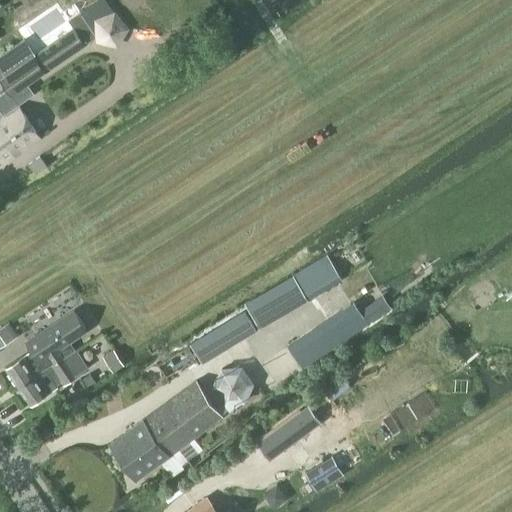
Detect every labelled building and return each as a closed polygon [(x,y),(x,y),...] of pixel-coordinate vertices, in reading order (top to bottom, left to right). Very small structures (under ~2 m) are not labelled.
[(34,33),(0,56),(0,74),(13,94),(98,36),(81,12),(69,19),(75,28),(44,48),(34,33)] [(0,107),(6,116),(0,120),(0,164),(41,137),(9,90),(0,95),(0,107)] [(330,256),(247,303),(262,330),(345,282),(330,256)] [(8,366),(20,385),(66,354),(75,349),(69,341),(87,329),(75,310),(28,341),(34,349),(8,366)] [(307,364),(347,335),(332,315),(292,343),(307,364)] [(10,323),(0,330),(0,349),(19,338),(10,323)] [(66,354),(20,385),(32,403),(58,386),(57,384),(63,380),(65,384),(78,375),(77,373),(88,365),(78,349),(67,356),(66,354)] [(115,351),(104,358),(114,373),(125,366),(115,351)] [(198,379),(147,416),(173,451),(176,449),(223,414),(198,379)] [(308,406),(259,441),(271,458),(320,422),(308,406)] [(146,416),(112,441),(138,477),(161,460),(172,474),(183,466),(146,416)] [(217,511),(207,498),(187,511),(217,511)]
